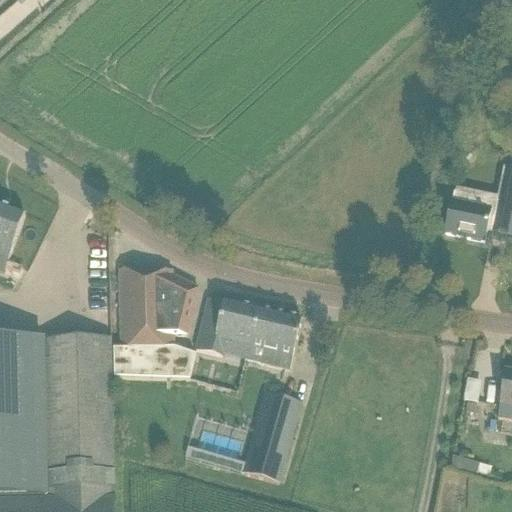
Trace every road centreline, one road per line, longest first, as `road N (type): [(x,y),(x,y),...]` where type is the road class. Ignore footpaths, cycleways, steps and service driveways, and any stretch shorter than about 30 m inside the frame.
road 1 (unclassified): [(511,324),(239,278),(173,250),(0,147)]
road 2 (track): [(452,314),(421,511)]
